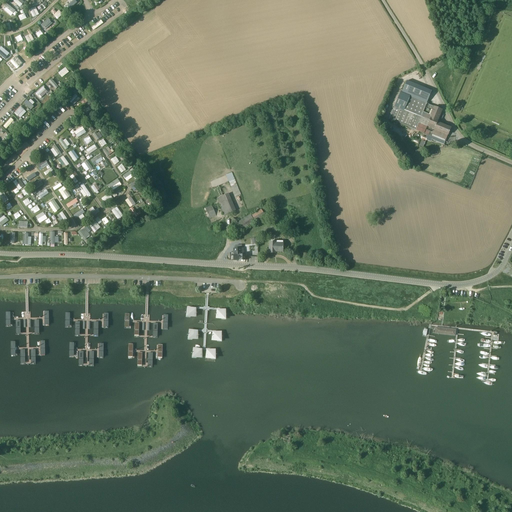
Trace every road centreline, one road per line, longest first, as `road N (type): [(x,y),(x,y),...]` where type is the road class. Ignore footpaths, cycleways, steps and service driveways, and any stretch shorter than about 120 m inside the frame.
road 1 (unclassified): [(0,253),(294,267),(457,285),(491,276),(511,247)]
road 2 (track): [(92,256),(104,238),(167,204),(71,63),(156,0)]
road 3 (track): [(434,283),(402,310),(313,296),(300,284),(236,282)]
road 4 (unclassified): [(511,162),(456,131),(382,0)]
